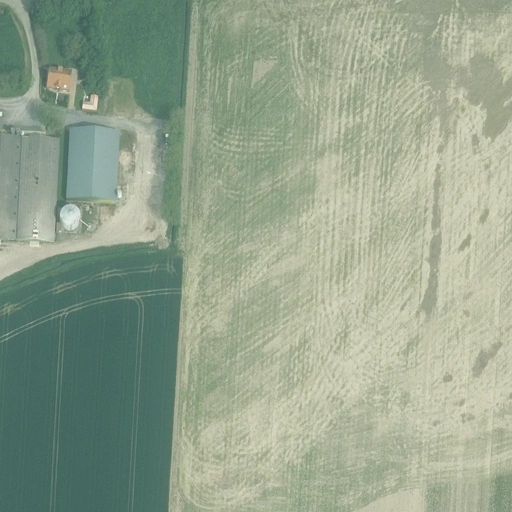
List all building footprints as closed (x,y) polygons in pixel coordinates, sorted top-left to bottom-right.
[(48,70),(46,90),(69,93),(71,73),(48,70)] [(82,104),(82,111),(96,113),(98,98),(90,97),(89,104),(82,104)] [(119,134),(70,132),(66,202),(116,205),(119,134)] [(0,241),(54,244),(59,141),(0,137),(0,241)] [(126,202),(143,203),(143,192),(147,193),(148,184),(140,184),(141,175),(128,174),(126,202)] [(69,231),(73,231),(75,229),(77,228),(78,227),(79,225),(79,224),(80,222),(80,220),(79,217),(77,215),(75,213),(73,212),(71,211),(68,211),(66,212),(63,213),(62,214),(60,216),(60,218),(59,220),(59,223),(60,226),(61,228),(63,229),(65,231),(66,231),(69,231)]
